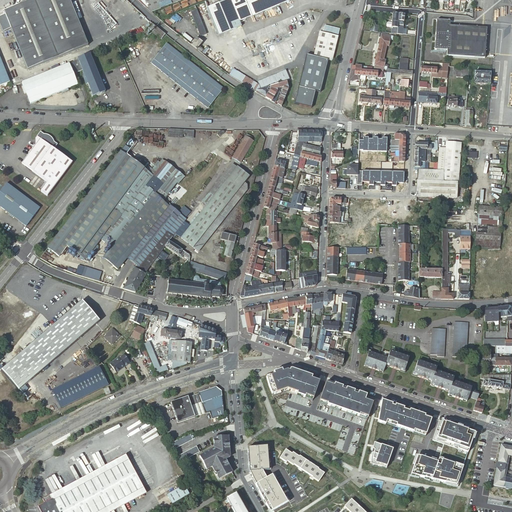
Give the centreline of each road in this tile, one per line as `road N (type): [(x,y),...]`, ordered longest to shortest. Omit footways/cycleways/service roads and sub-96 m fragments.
road 1 (residential): [(275,123),(230,305)]
road 2 (tertiary): [(23,253),(60,273),(198,315)]
road 3 (tertiary): [(509,433),(347,378)]
road 4 (unclassified): [(23,253),(123,121)]
road 5 (unclassified): [(132,0),(257,98)]
road 6 (unclassified): [(261,511),(241,473),(233,364)]
road 7 (residential): [(324,194),(408,196),(411,129)]
road 8 (residential): [(511,300),(418,303),(362,293)]
road 9 (unclassified): [(233,364),(183,373),(106,407)]
road 10 (unclassified): [(106,407),(233,364)]
road 11 (tertiary): [(123,121),(249,123)]
road 12 (tertiary): [(0,116),(123,121)]
